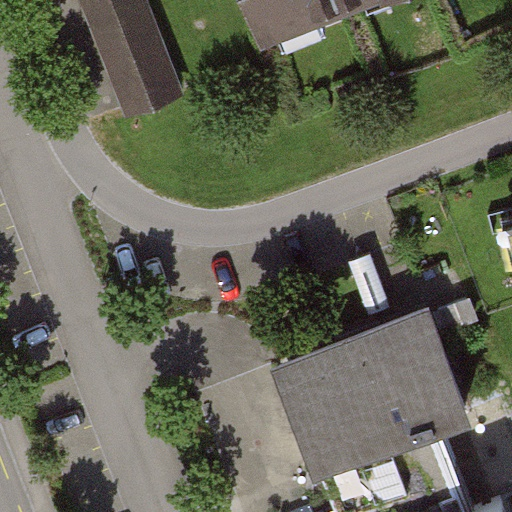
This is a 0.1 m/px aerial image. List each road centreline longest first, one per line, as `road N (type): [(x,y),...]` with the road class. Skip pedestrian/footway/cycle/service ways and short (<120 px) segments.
road 1 (residential): [(511,128),(270,222),(221,229),(181,227),(141,212),(104,186),(79,151),(30,170)]
road 2 (residential): [(30,170),(163,511)]
